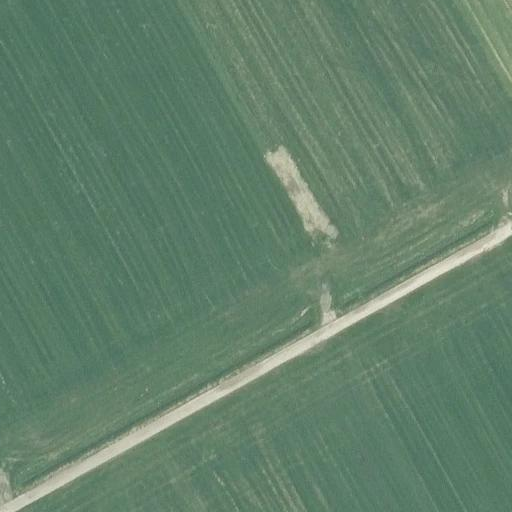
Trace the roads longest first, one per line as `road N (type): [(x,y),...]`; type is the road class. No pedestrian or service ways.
road 1 (track): [(0,472),(511,177)]
road 2 (track): [(5,511),(510,231)]
